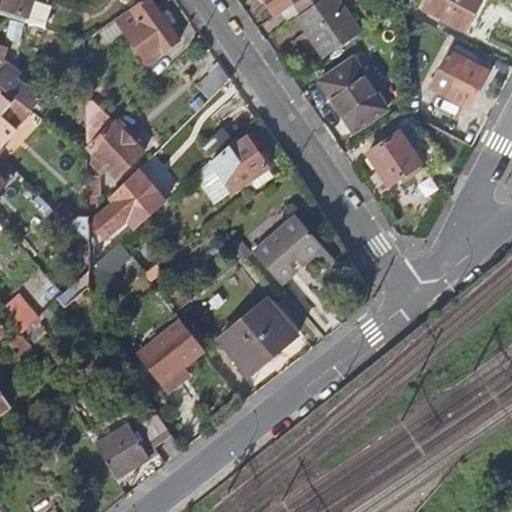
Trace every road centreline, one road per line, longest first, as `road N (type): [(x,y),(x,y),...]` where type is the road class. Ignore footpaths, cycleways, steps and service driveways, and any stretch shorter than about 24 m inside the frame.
road 1 (unclassified): [(208,0),(415,294)]
road 2 (unclassified): [(147,511),(415,294)]
